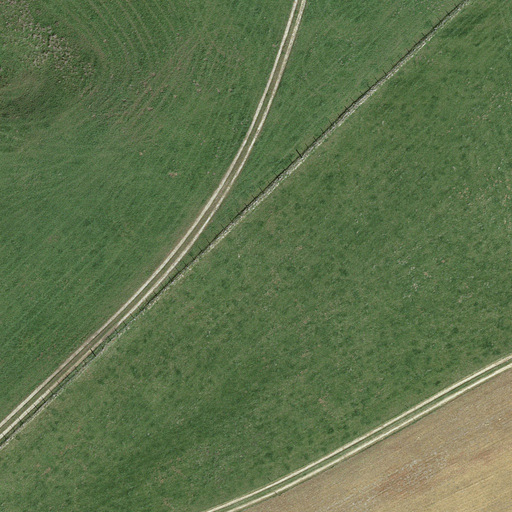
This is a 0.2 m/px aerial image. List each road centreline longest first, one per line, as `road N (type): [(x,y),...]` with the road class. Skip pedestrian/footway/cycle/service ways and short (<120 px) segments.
road 1 (track): [(0,431),(165,272),(235,182),(303,0)]
road 2 (track): [(511,358),(220,511)]
